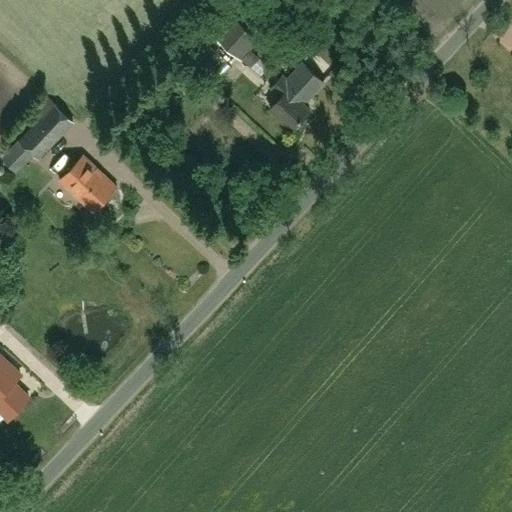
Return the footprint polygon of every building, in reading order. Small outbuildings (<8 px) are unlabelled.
[(240,59),(260,39),(233,13),(213,34),(240,59)] [(303,63),(289,78),(283,73),(271,86),(281,95),(280,97),(270,108),(292,128),(310,110),(303,104),(324,82),(303,63)] [(39,158),(62,134),(44,117),(21,141),(39,158)] [(93,212),(117,187),(84,155),(59,180),(93,212)] [(21,374),(0,354),(0,410),(9,419),(29,397),(14,382),(21,374)]
